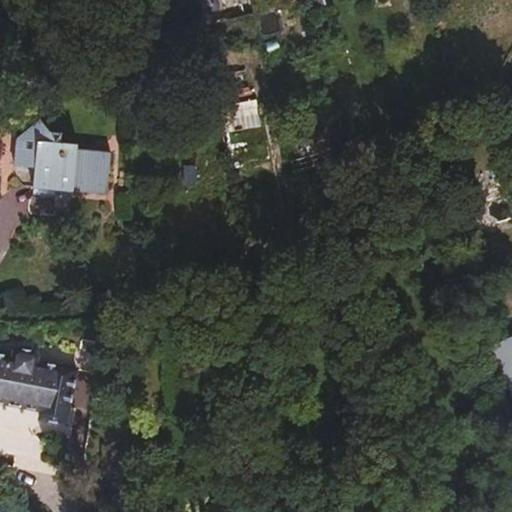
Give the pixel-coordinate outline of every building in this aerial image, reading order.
[(208,0),(214,25),(247,19),(243,0),(208,0)] [(260,115),(255,97),(215,107),(220,125),(260,115)] [(35,173),(33,188),(55,190),(55,199),(72,200),(72,191),(109,195),(112,153),(78,151),(78,144),(62,143),(62,137),(45,135),(27,154),(26,172),(35,173)] [(511,342),(491,352),(492,354),(500,370),(511,395),(511,342)] [(0,353),(0,401),(51,411),(49,420),(73,424),(84,371),(54,365),(45,355),(45,352),(32,350),(30,352),(19,357),(0,353)] [(500,370),(492,354),(485,358),(492,374),(500,370)]
